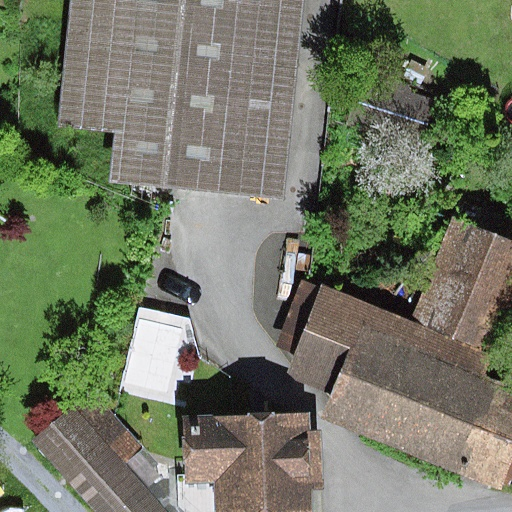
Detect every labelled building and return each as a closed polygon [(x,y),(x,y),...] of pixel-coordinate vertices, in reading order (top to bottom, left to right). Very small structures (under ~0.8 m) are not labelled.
[(68,0),(53,125),(123,133),(117,180),(281,199),(303,0),(68,0)] [(362,69),(349,116),(431,139),(445,92),(362,69)] [(511,239),(454,217),(414,316),(484,344),(511,273),(511,239)] [(483,357),(322,287),(288,372),(299,383),(330,395),(323,417),(501,489),(511,465),(511,385),(478,373),(483,357)] [(143,446),(94,390),(35,441),(96,511),(167,511),(125,462),(143,446)] [(310,431),(309,413),(182,417),(184,479),(213,478),(214,511),(311,511),(311,491),(322,490),(320,431),(310,431)]
